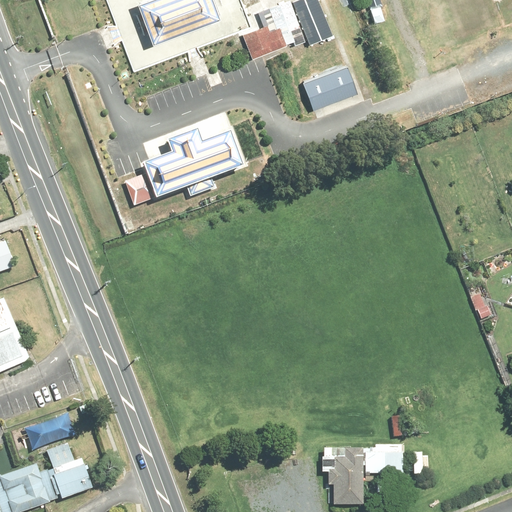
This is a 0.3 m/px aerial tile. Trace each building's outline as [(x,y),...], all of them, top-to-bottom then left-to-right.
[(210,0),(153,0),(139,6),(153,42),(218,17),(210,0)] [(315,0),(305,0),(291,6),(299,26),(309,22),(312,30),(326,24),(315,0)] [(269,21),(244,32),(255,57),(297,40),(291,26),(274,33),(269,21)] [(341,66),(298,83),(310,113),(353,97),(341,66)] [(169,150),(143,161),(157,196),(186,184),(190,196),(215,186),(211,178),(245,164),(230,127),(199,140),(196,130),(168,142),(169,150)] [(121,150),(108,156),(117,177),(130,171),(121,150)] [(21,237),(9,241),(15,260),(28,255),(21,237)] [(4,239),(0,240),(0,271),(15,266),(4,239)] [(456,253),(460,265),(474,260),(470,248),(456,253)] [(479,293),(469,296),(474,312),(476,311),(478,319),(490,315),(486,303),(483,304),(479,293)] [(0,374),(35,360),(8,297),(0,300),(0,374)] [(0,474),(0,511),(26,511),(95,484),(77,442),(0,474)] [(388,447),(320,445),(319,472),(327,472),(326,505),(362,506),(363,473),(387,474),(388,447)] [(412,454),(412,473),(421,474),(421,455),(412,454)]
